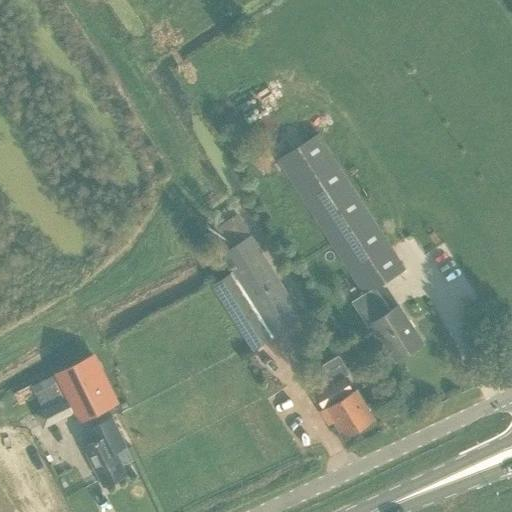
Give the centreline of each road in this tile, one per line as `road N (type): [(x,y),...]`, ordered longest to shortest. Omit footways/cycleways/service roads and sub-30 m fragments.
road 1 (unclassified): [(261,511),(511,394)]
road 2 (primary): [(511,438),(381,499),(370,511)]
road 3 (primary): [(393,511),(511,466)]
